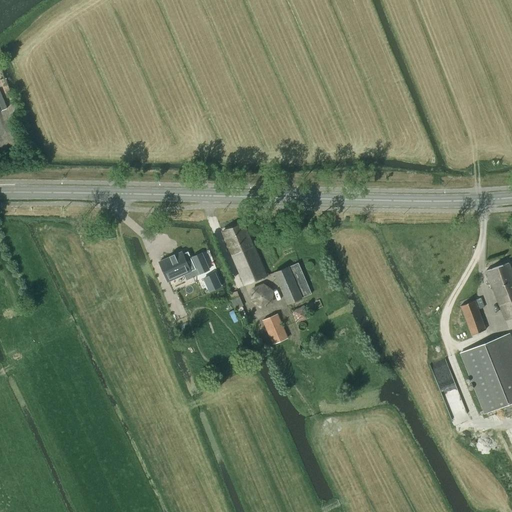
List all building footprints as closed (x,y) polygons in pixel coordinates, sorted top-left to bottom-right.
[(265,276),(268,275),(267,273),(265,274),(244,224),(222,233),(244,286),(266,277),(265,276)] [(181,252),(175,255),(174,254),(173,254),(174,255),(170,257),(169,256),(169,257),(159,262),(161,268),(167,281),(195,269),(194,267),(187,252),(182,254),(181,252)] [(486,271),(495,296),(511,289),(511,273),(508,262),(486,271)] [(287,304),(310,294),(298,263),(274,273),(287,304)] [(221,287),(215,273),(203,278),(209,292),(221,287)] [(511,289),(495,296),(497,299),(505,321),(511,318),(511,289)] [(236,291),(231,294),(230,294),(233,300),(231,301),(234,309),(242,305),(236,291)] [(272,344),(287,338),(277,314),(262,320),(272,344)] [(461,352),(485,413),(511,402),(511,346),(507,334),(461,352)]
